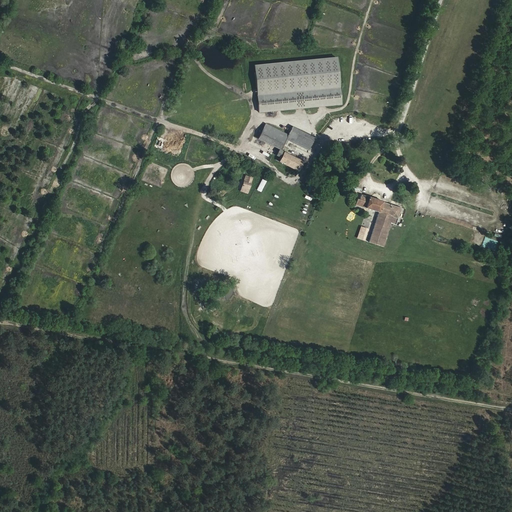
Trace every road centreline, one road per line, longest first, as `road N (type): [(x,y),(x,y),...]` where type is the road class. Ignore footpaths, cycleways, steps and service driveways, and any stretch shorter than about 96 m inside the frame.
road 1 (track): [(511,409),(0,322)]
road 2 (track): [(236,149),(0,60)]
